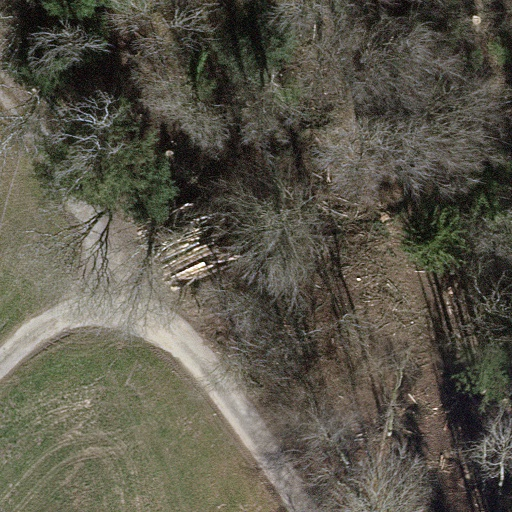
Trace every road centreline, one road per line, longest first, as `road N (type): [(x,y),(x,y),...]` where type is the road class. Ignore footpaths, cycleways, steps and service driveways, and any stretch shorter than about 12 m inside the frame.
road 1 (track): [(304,511),(206,356),(119,292),(84,170),(0,71)]
road 2 (track): [(0,380),(119,292)]
